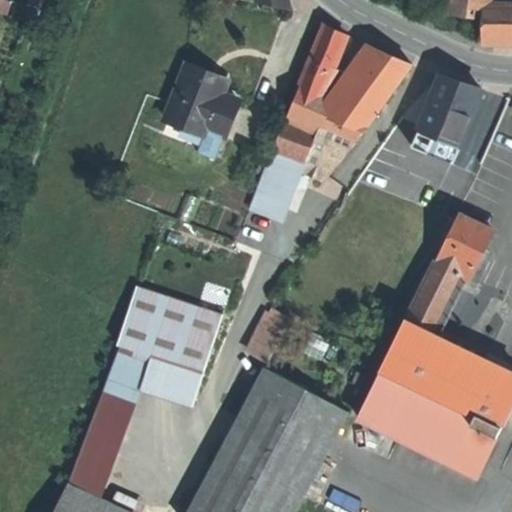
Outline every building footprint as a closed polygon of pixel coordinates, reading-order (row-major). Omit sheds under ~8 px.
[(289,0),(257,0),(257,3),(288,9),(291,5),(289,0)] [(485,0),(453,0),(452,11),(483,15),(485,0)] [(511,4),(485,4),(483,43),(511,43),(511,4)] [(337,30),(325,24),(306,71),(325,79),(330,81),(348,36),(337,30)] [(377,49),(341,100),(351,104),(353,99),(360,101),(368,86),(374,88),(384,76),(397,58),(377,49)] [(397,58),(384,76),(399,85),(413,65),(397,58)] [(207,74),(186,65),(165,119),(205,135),(206,135),(208,129),(224,136),(238,100),(222,94),(227,82),(207,74)] [(306,71),(300,84),(320,92),(325,79),(306,71)] [(384,76),(374,88),(391,96),(399,85),(384,76)] [(463,84),(443,77),(423,126),(420,133),(454,145),(459,147),(482,90),(463,84)] [(337,98),(320,92),(300,84),(284,121),(319,135),(337,98)] [(360,101),(358,107),(378,114),(391,96),(374,88),(368,86),(360,101)] [(341,100),(337,98),(319,135),(354,148),(378,114),(358,107),(351,104),(341,100)] [(423,126),(404,117),(372,163),(403,176),(409,159),(420,133),(423,126)] [(284,121),(273,150),(305,162),(319,135),(284,121)] [(224,136),(208,129),(206,135),(205,135),(198,152),(199,152),(215,159),(224,136)] [(420,133),(409,159),(442,172),(454,145),(420,133)] [(319,135),(305,162),(273,150),(250,207),(280,218),(302,173),(324,182),(354,148),(319,135)] [(442,172),(409,159),(403,176),(395,195),(449,218),(455,220),(474,185),(468,183),(442,172)] [(403,176),(372,163),(349,195),(374,205),(388,211),(395,195),(403,176)] [(471,176),(468,183),(474,185),(477,179),(471,176)] [(374,205),(349,195),(341,218),(365,227),(374,205)] [(388,211),(374,205),(365,227),(390,238),(412,247),(416,249),(429,254),(449,218),(395,195),(388,211)] [(478,225),(460,216),(441,254),(468,266),(477,271),(495,234),(478,225)] [(412,247),(390,238),(381,261),(403,270),(412,247)] [(429,254),(416,249),(410,266),(419,270),(429,254)] [(441,254),(433,271),(443,276),(438,287),(453,295),(460,281),(468,266),(441,254)] [(477,271),(468,266),(460,281),(476,289),(483,274),(477,271)] [(443,276),(433,271),(386,367),(507,426),(511,415),(511,367),(436,330),(453,295),(438,287),(443,276)] [(156,298),(132,348),(135,349),(169,366),(213,387),(237,337),(156,298)] [(269,307),(250,350),(274,360),(293,317),(269,307)] [(169,366),(135,349),(71,485),(104,501),(169,366)] [(297,511),(351,411),(268,367),(190,511),(297,511)] [(507,426),(386,367),(362,416),(483,475),(507,426)] [(71,485),(68,484),(55,511),(126,511),(104,501),(71,485)]
